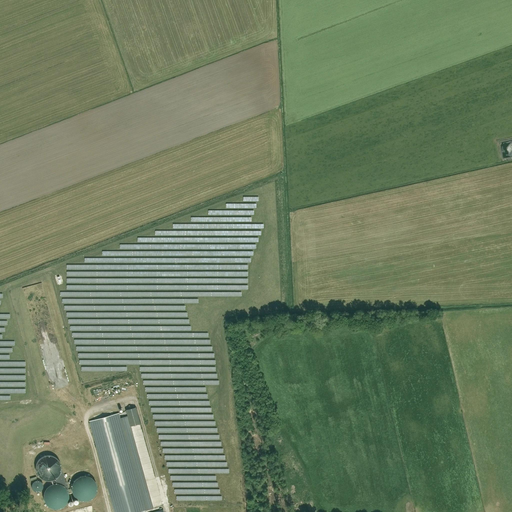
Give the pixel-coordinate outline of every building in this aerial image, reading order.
[(89,421),(114,511),(141,511),(153,509),(131,427),(130,427),(130,426),(140,424),(135,407),(125,410),(127,416),(124,417),(120,418),(119,415),(119,413),(89,421)] [(36,467),(36,468),(36,469),(36,470),(36,471),(36,472),(37,473),(37,474),(38,475),(38,476),(39,476),(39,477),(40,477),(40,478),(41,478),(41,479),(42,479),(43,479),(43,480),(44,480),(45,480),(46,481),(47,481),(48,481),(49,481),(50,481),(51,481),(52,485),(51,485),(50,486),(49,486),(48,487),(47,488),(46,489),(45,490),(45,491),(44,491),(44,492),(44,493),(43,494),(43,495),(43,496),(43,497),(43,498),(43,499),(43,500),(44,501),(44,502),(44,503),(45,504),(46,504),(46,505),(47,506),(48,507),(49,508),(50,508),(51,508),(52,509),(53,509),(54,509),(55,509),(56,509),(57,509),(58,509),(59,509),(60,508),(61,508),(62,508),(62,507),(63,506),(64,506),(64,505),(65,505),(65,504),(66,504),(66,503),(67,502),(67,501),(67,500),(68,499),(68,498),(68,497),(68,496),(68,495),(67,494),(67,493),(68,493),(61,467),(61,466),(61,465),(60,464),(60,463),(60,462),(59,461),(59,460),(58,459),(57,459),(56,458),(56,457),(55,457),(54,456),(53,456),(52,456),(51,455),(50,455),(49,455),(48,455),(47,455),(46,455),(45,456),(44,456),(43,456),(42,457),(41,457),(41,458),(40,458),(39,459),(39,460),(38,461),(37,461),(37,462),(36,463),(36,464),(36,465),(36,466),(36,467)] [(174,463),(167,464),(172,493),(178,492),(176,484),(178,484),(174,463)] [(72,487),(72,488),(72,489),(72,490),(72,491),(72,492),(73,493),(73,494),(73,495),(74,496),(75,497),(76,498),(77,499),(78,499),(79,500),(80,500),(80,501),(81,501),(82,501),(83,501),(84,501),(85,501),(86,501),(87,501),(88,501),(89,500),(90,500),(91,499),(92,499),(93,498),(93,497),(94,497),(95,496),(95,495),(96,494),(96,493),(97,492),(97,491),(97,490),(97,489),(97,488),(97,487),(97,486),(97,485),(97,484),(96,484),(96,483),(96,482),(95,482),(95,481),(94,480),(93,479),(92,478),(91,478),(90,477),(89,477),(89,476),(88,476),(87,476),(86,476),(85,476),(84,476),(83,476),(82,476),(81,476),(80,476),(79,477),(78,478),(77,478),(76,479),(75,479),(75,480),(74,481),(73,482),(73,483),(73,484),(72,484),(72,485),(72,486),(72,487)] [(32,486),(32,487),(32,488),(32,489),(33,489),(33,490),(34,491),(35,491),(36,492),(37,492),(38,492),(39,492),(40,491),(41,491),(41,490),(42,490),(42,489),(43,488),(43,487),(43,486),(43,485),(43,484),(42,484),(42,483),(42,482),(41,482),(40,481),(39,481),(38,481),(38,480),(37,480),(36,481),(35,481),(34,481),(34,482),(33,482),(33,483),(32,484),(32,485),(32,486)]
